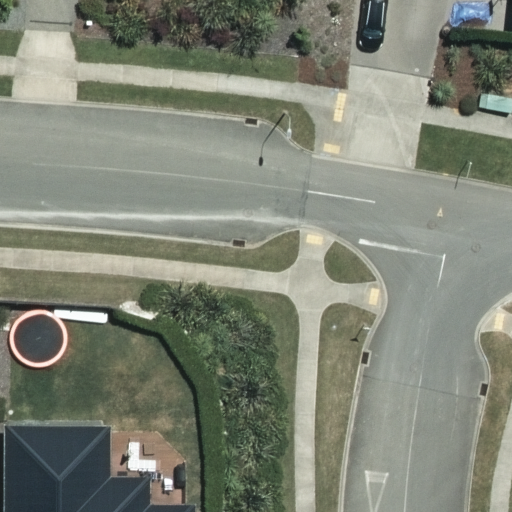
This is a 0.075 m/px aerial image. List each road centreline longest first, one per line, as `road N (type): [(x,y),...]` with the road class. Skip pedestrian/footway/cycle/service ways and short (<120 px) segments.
road 1 (residential): [(452,217),(232,181),(0,161)]
road 2 (residential): [(452,217),(402,511)]
